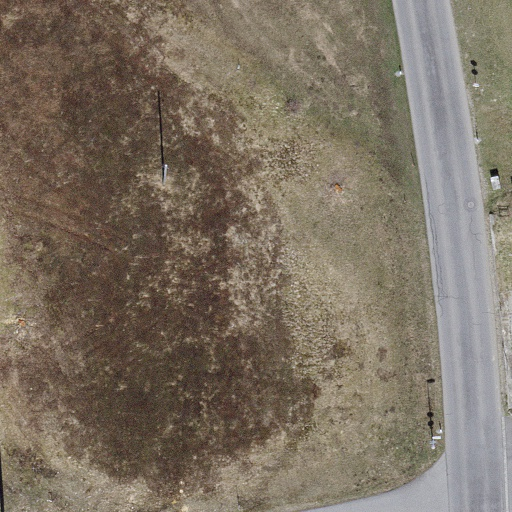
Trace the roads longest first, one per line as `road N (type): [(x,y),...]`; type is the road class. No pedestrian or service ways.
road 1 (tertiary): [(425,0),(455,214),(478,483)]
road 2 (residential): [(478,483),(335,511)]
